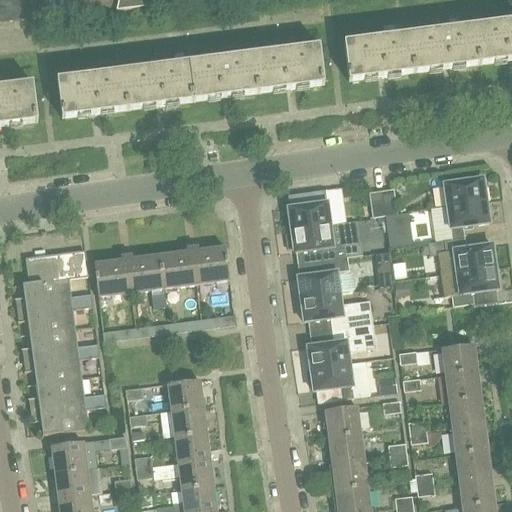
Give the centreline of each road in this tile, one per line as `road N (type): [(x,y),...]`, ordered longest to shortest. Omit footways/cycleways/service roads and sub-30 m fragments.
road 1 (unclassified): [(287,511),(233,178)]
road 2 (tertiary): [(233,178),(511,136)]
road 3 (tertiary): [(0,215),(233,178)]
